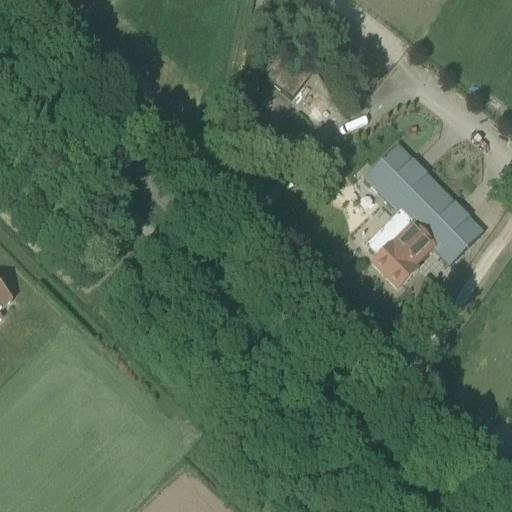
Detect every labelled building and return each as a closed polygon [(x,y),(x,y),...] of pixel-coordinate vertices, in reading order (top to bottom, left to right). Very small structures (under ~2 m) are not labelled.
[(306,25),(314,3),(306,0),(264,0),(261,8),(306,25)] [(377,84),(407,45),(348,0),(340,0),(314,35),(377,84)] [(278,60),(262,80),(290,103),(306,83),(278,60)] [(264,99),(257,105),(262,110),(269,104),(264,99)] [(396,149),(363,181),(397,216),(364,248),(376,260),(370,266),(396,292),(410,278),(417,272),(416,271),(434,254),(449,268),(482,236),(396,149)] [(0,321),(0,313),(11,303),(0,292),(0,321)]
